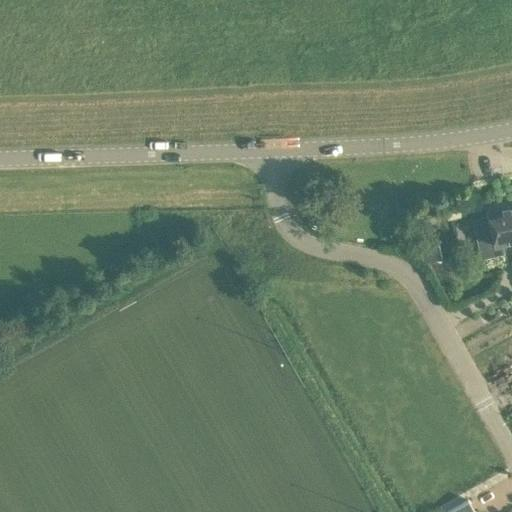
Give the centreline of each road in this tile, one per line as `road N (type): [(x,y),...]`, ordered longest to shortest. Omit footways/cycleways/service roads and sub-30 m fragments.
road 1 (unclassified): [(511,450),(417,279),(399,266),(288,232),(275,151)]
road 2 (tertiary): [(0,158),(275,151)]
road 3 (tertiary): [(275,151),(448,141),(511,128)]
